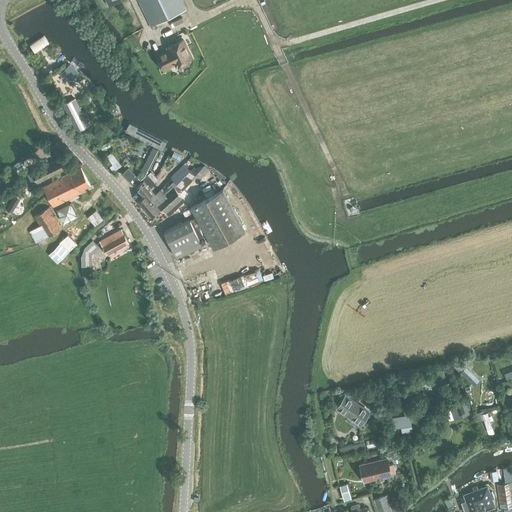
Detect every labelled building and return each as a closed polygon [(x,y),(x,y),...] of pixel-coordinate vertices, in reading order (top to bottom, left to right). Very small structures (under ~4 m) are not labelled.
[(138,0),(151,25),(186,9),(181,0),(138,0)] [(43,35),(30,44),(35,52),(48,42),(43,35)] [(192,58),(183,39),(168,46),(169,49),(156,55),(163,69),(175,63),(177,65),(180,64),(181,66),(183,67),(189,64),(190,61),(189,59),(192,58)] [(75,98),(63,103),(74,124),(77,131),(89,125),(85,119),(75,98)] [(161,150),(165,141),(127,124),(123,132),(161,150)] [(112,152),(107,155),(113,164),(118,160),(112,152)] [(174,152),(171,157),(180,161),(182,156),(174,152)] [(38,182),(55,173),(57,176),(60,174),(59,171),(67,167),(62,157),(32,172),(28,174),(33,184),(38,182)] [(22,158),(13,164),(16,168),(25,163),(22,158)] [(205,162),(204,165),(202,166),(198,166),(196,168),(188,160),(183,164),(171,177),(173,179),(174,180),(170,184),(178,192),(195,176),(203,176),(211,166),(205,162)] [(62,177),(60,174),(57,176),(58,179),(43,186),(53,205),(91,187),(81,167),(62,177)] [(139,177),(128,167),(122,173),(133,184),(139,177)] [(152,196),(154,194),(151,190),(155,186),(154,185),(156,183),(148,174),(142,179),(143,181),(137,186),(144,195),(138,200),(142,205),(142,206),(141,208),(143,210),(145,210),(146,209),(151,216),(161,207),(152,196)] [(155,195),(154,194),(152,196),(161,207),(168,215),(183,202),(184,198),(178,192),(170,184),(162,191),(161,189),(155,195)] [(246,229),(223,189),(192,206),(197,216),(206,233),(214,247),(246,229)] [(3,219),(8,221),(20,198),(14,195),(6,209),(8,211),(3,219)] [(71,202),(57,209),(63,222),(77,215),(71,202)] [(36,242),(61,227),(49,206),(35,215),(40,224),(30,230),(36,242)] [(95,224),(103,217),(95,209),(87,215),(95,224)] [(199,237),(206,233),(197,216),(164,230),(177,256),(203,244),(199,237)] [(108,254),(129,242),(121,229),(99,241),(108,254)] [(60,243),(68,251),(77,242),(68,233),(59,242),(60,243)] [(85,246),(82,255),(82,265),(93,265),(92,254),(100,246),(93,239),(85,246)] [(60,243),(49,254),(57,262),(69,251),(68,251),(60,243)] [(497,362),(499,377),(507,375),(505,361),(497,362)] [(465,370),(470,384),(478,382),(473,368),(465,370)] [(443,370),(437,372),(440,380),(446,377),(443,370)] [(432,386),(430,382),(437,380),(435,374),(416,380),(418,386),(427,383),(428,387),(432,386)] [(502,389),(504,403),(511,401),(511,397),(510,387),(502,389)] [(471,393),(476,407),(484,405),(479,390),(471,393)] [(346,395),(338,407),(361,422),(369,411),(346,395)] [(457,399),(457,400),(457,401),(450,404),(454,418),(471,412),(466,398),(463,399),(462,397),(457,399)] [(491,431),(499,429),(493,411),(485,413),(491,431)] [(442,412),(435,414),(438,422),(444,420),(442,412)] [(402,432),(412,430),(410,415),(405,415),(392,417),(394,427),(401,426),(402,432)] [(410,442),(411,447),(422,443),(427,441),(426,437),(410,442)] [(366,448),(364,441),(339,447),(341,453),(366,448)] [(387,459),(361,465),(364,480),(391,474),(387,459)] [(511,480),(511,473),(511,466),(503,467),(503,468),(505,477),(505,481),(511,480)] [(501,511),(511,511),(511,483),(511,481),(497,484),(501,511)] [(347,500),(351,498),(346,484),(340,486),(344,497),(346,496),(347,500)] [(471,511),(476,511),(494,505),(491,498),(494,497),(492,491),(489,492),(487,486),(465,494),(471,511)] [(391,511),(385,495),(375,499),(379,511),(391,511)]
